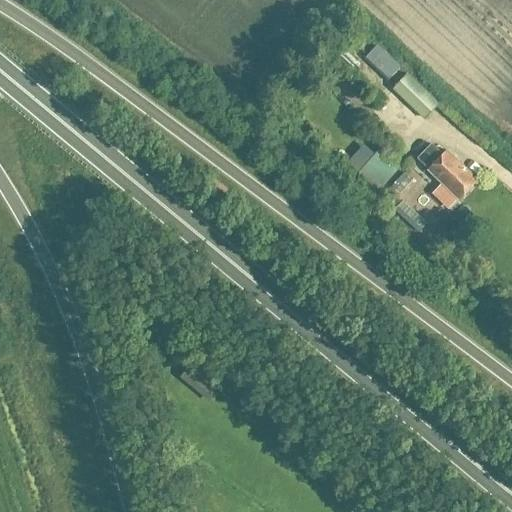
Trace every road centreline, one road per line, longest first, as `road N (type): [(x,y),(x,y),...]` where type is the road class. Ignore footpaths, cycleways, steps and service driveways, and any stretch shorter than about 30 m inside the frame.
road 1 (trunk): [(511,494),(0,70)]
road 2 (trunk): [(511,379),(156,112),(0,6)]
road 3 (trunk): [(0,177),(78,334),(132,511)]
